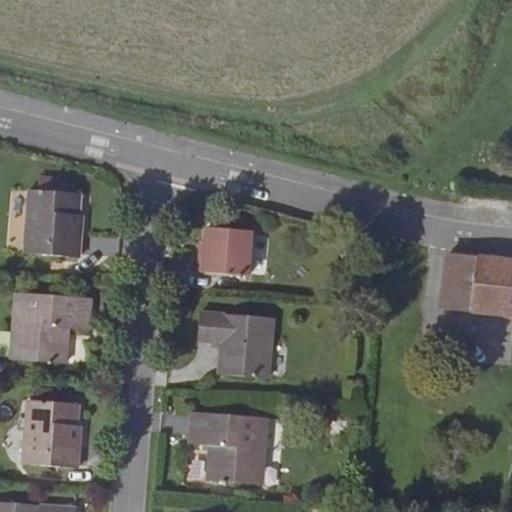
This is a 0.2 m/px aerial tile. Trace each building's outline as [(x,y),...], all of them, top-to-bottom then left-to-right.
[(78,259),(80,235),(76,235),(77,218),(79,196),(29,192),(24,254),(78,259)] [(206,230),(205,245),(204,261),(199,259),(198,273),(246,278),(250,234),(206,230)] [(511,260),(446,253),(440,306),(511,313),(511,260)] [(20,346),(19,360),(64,365),(68,330),(87,331),(90,301),(16,294),(11,346),(20,346)] [(198,342),(220,344),(226,345),(224,375),(268,379),(272,320),(200,315),(198,342)] [(9,359),(19,360),(20,346),(11,346),(9,359)] [(76,469),(79,444),(75,444),(76,428),(78,407),(28,402),(26,427),(22,464),(76,469)] [(255,454),(263,455),(266,420),(192,413),(190,445),(208,446),(206,481),(253,485),(255,454)] [(26,427),(16,426),(12,463),(22,464),(26,427)] [(261,486),(263,455),(255,454),(253,485),(261,486)] [(62,511),(63,509),(0,503),(0,511),(62,511)]
